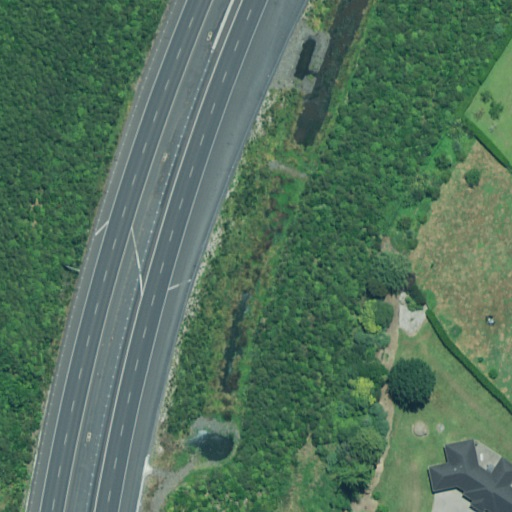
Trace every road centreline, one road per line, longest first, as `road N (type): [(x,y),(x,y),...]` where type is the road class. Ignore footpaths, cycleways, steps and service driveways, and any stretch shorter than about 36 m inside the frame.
road 1 (motorway): [(52,511),(108,267),(202,0)]
road 2 (motorway): [(256,0),(172,234),(107,511)]
